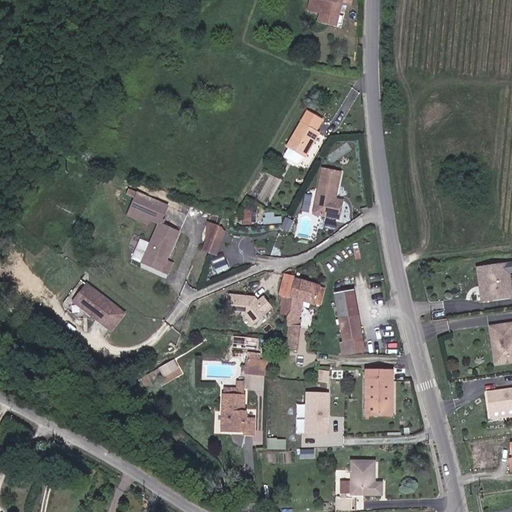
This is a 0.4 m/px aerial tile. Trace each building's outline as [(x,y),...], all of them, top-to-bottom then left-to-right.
[(340,26),(344,2),(353,4),(353,0),(325,0),(321,22),(340,26)] [(310,110),(287,145),(289,146),(285,152),(285,155),(295,162),(298,162),(303,155),(305,157),(320,133),(317,131),(325,120),(310,110)] [(340,171),(320,167),(311,213),(338,218),(342,200),(335,198),(340,171)] [(157,222),(160,223),(162,224),(146,264),(165,272),(181,231),(166,225),(167,222),(163,219),(168,206),(138,194),(133,208),(129,216),(155,227),(157,222)] [(218,223),(212,236),(207,249),(213,252),(219,239),(223,228),(218,223)] [(226,258),(215,263),(219,273),(230,267),(226,258)] [(479,268),(480,287),(481,301),(484,301),(504,298),(510,297),(509,284),(509,272),(503,273),(502,266),(479,268)] [(291,325),(288,343),(287,348),(298,350),(302,325),(297,324),(305,300),(318,304),(323,288),(300,281),(294,310),(289,317),(288,324),(291,325)] [(125,312),(86,282),(70,301),(109,332),(125,312)] [(345,342),(341,342),(343,354),(369,350),(358,288),(336,292),(345,342)] [(226,313),(236,315),(244,315),(251,325),(267,315),(266,314),(272,309),(263,298),(257,302),(253,297),(244,296),(228,294),(226,313)] [(511,361),(511,323),(496,326),(502,363),(511,361)] [(267,363),(261,361),(262,355),(251,351),(249,358),(244,372),(265,378),(267,363)] [(309,355),(285,353),(283,376),(308,378),(309,366),(309,355)] [(167,384),(183,374),(173,359),(157,369),(167,384)] [(367,370),(366,415),(393,416),(395,371),(367,370)] [(243,412),(243,397),(243,382),(237,382),(237,389),(227,389),(227,397),(227,414),(231,414),(231,417),(228,417),(228,433),(232,434),(247,433),(247,435),(256,435),(256,419),(247,419),(247,418),(246,412),(243,412)] [(511,388),(487,392),(490,407),(490,413),(511,409),(511,388)] [(329,392),(306,392),(305,434),(328,435),(329,392)] [(187,430),(176,421),(171,427),(182,435),(187,430)] [(354,459),(353,491),(384,492),(384,481),(376,481),(377,459),(354,459)] [(337,511),(352,511),(353,491),(344,491),(337,491),(337,511)]
